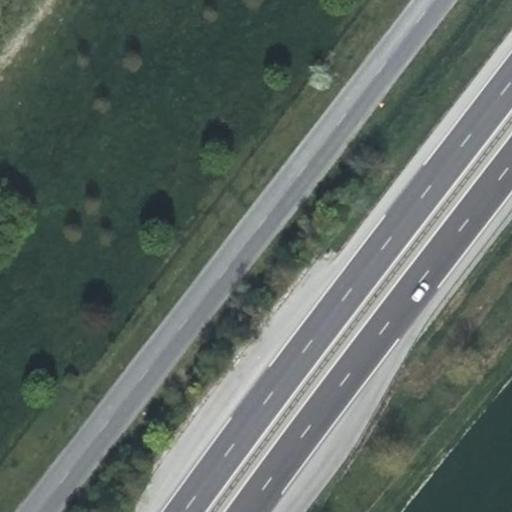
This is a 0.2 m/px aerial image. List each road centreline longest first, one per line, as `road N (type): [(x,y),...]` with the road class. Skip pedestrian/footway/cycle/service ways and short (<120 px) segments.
road 1 (secondary): [(427,0),(31,511)]
road 2 (motorway): [(511,73),(178,511)]
road 3 (motorway): [(243,511),(511,160)]
